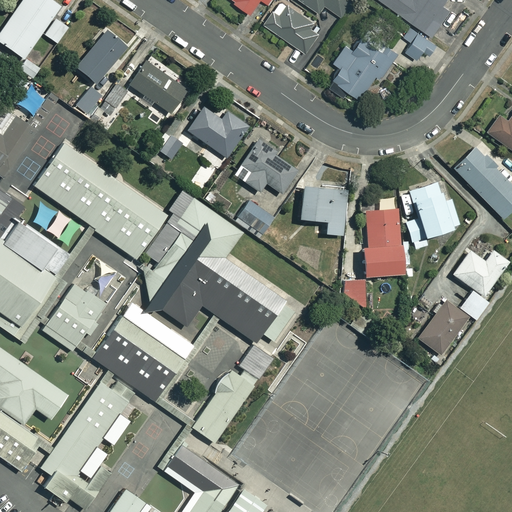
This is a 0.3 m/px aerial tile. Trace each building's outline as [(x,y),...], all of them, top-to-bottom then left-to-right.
[(57,5),(50,0),(18,0),(0,26),(0,42),(21,57),(57,5)] [(230,0),(231,0),(248,11),(255,0),(262,0),(268,4),(270,0),(230,0)] [(348,0),(300,0),(317,11),(322,3),(338,15),(348,0)] [(443,0),(380,0),(431,35),(448,10),(440,5),(443,0)] [(309,19),(286,3),(278,14),(271,9),(262,22),(303,51),(317,31),(306,23),(309,19)] [(434,43),(409,25),(402,35),(410,41),(403,49),(415,58),(421,50),(426,54),(434,43)] [(124,46),(104,29),(73,65),(93,82),(124,46)] [(351,45),(344,41),(331,60),(338,65),(329,77),(358,96),(373,73),(380,78),(397,52),(385,44),(381,49),(359,34),(351,45)] [(37,68),(23,58),(16,67),(30,77),(37,68)] [(184,89),(142,59),(126,82),(142,94),(137,101),(147,108),(152,101),(167,112),(184,89)] [(125,90),(111,81),(95,106),(109,115),(125,90)] [(98,94),(87,85),(73,104),(84,113),(98,94)] [(45,97),(29,86),(17,103),(32,114),(45,97)] [(218,117),(201,105),(185,129),(223,155),(245,123),(225,108),(218,117)] [(511,109),(506,118),(498,112),(484,131),(511,150),(511,109)] [(0,178),(4,181),(43,126),(19,110),(2,134),(0,132),(0,178)] [(179,143),(162,131),(151,146),(169,158),(179,143)] [(277,152),(254,136),(236,164),(246,171),(240,180),(256,190),(262,181),(278,192),(294,169),(275,156),(277,152)] [(165,217),(62,144),(31,186),(135,259),(165,217)] [(480,155),(471,146),(450,167),(500,217),(511,204),(511,187),(491,166),(493,164),(482,153),(480,155)] [(422,232),(441,226),(443,231),(448,229),(446,225),(456,222),(448,198),(439,201),(432,180),(404,189),(413,216),(401,220),(408,242),(410,241),(412,249),(426,244),(422,232)] [(344,188),(298,183),(294,216),(322,219),(320,231),(339,233),(344,188)] [(0,323),(20,337),(75,260),(15,218),(23,206),(0,190),(0,323)] [(247,197),(234,214),(251,226),(264,209),(247,197)] [(242,234),(192,200),(173,229),(165,224),(144,254),(157,263),(151,272),(141,265),(148,303),(187,329),(201,309),(255,345),(262,336),(274,344),(295,313),(284,305),(286,302),(225,259),(242,234)] [(395,206),(362,208),(364,244),(357,245),(358,273),(398,271),(395,206)] [(481,259),(466,248),(449,272),(480,294),(505,260),(489,248),(481,259)] [(362,302),(361,278),(340,279),(340,292),(358,305),(362,302)] [(104,306),(72,284),(40,330),(73,352),(104,306)] [(485,301),(469,289),(457,307),(473,318),(485,301)] [(465,315),(442,298),(414,337),(438,354),(465,315)] [(370,321),(355,311),(346,324),(361,334),(370,321)] [(182,361),(121,318),(91,359),(152,403),(182,361)] [(273,360),(251,345),(237,365),(259,380),(273,360)] [(68,397),(0,349),(0,408),(22,424),(32,409),(50,422),(68,397)] [(254,388),(230,371),(190,428),(214,445),(254,388)] [(110,392),(99,384),(40,469),(49,475),(40,486),(66,504),(68,500),(85,511),(86,511),(112,475),(99,466),(87,484),(76,476),(133,394),(117,383),(110,392)] [(0,458),(20,473),(28,461),(42,442),(0,412),(0,458)] [(221,511),(239,487),(181,447),(162,473),(199,498),(189,511),(142,511),(146,508),(122,491),(107,511),(221,511)] [(263,511),(267,507),(242,490),(226,511),(263,511)]
